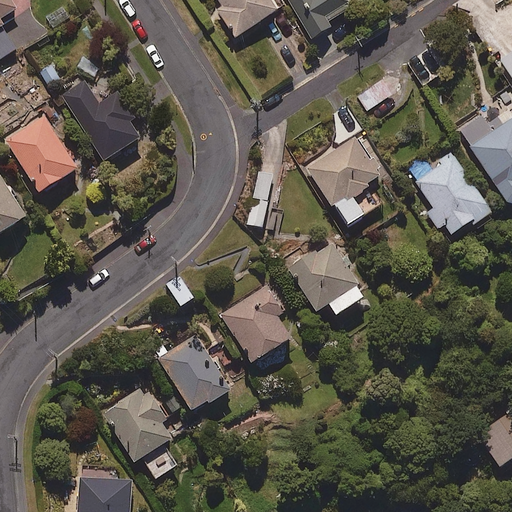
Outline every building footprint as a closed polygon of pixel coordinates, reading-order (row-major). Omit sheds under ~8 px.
[(0,15),(14,7),(9,0),(0,0),(0,25),(3,24),(0,18),(0,15)] [(276,9),(269,0),(212,0),(235,35),(276,9)] [(349,5),(346,0),(287,0),(312,40),(330,29),(328,24),(351,11),(348,6),(349,5)] [(70,20),(62,7),(21,34),(30,46),(70,20)] [(60,78),(52,64),(39,71),(46,85),(60,78)] [(100,100),(85,77),(59,94),(101,159),(139,135),(130,121),(135,118),(117,89),(100,100)] [(381,79),(357,95),(367,110),(391,93),(381,79)] [(43,115),(4,139),(37,191),(76,167),(43,115)] [(511,115),(491,130),(481,115),(458,130),(505,200),(511,201),(511,115)] [(368,157),(354,135),(305,167),(330,206),(333,204),(345,223),(362,212),(351,195),(368,184),(365,180),(377,173),(373,167),(378,164),(372,155),(368,157)] [(492,209),(452,149),(436,160),(439,164),(416,180),(434,207),(426,212),(437,228),(443,224),(449,233),(469,219),(471,223),(492,209)] [(273,173),(257,170),(246,224),(262,227),(273,173)] [(0,228),(24,213),(0,175),(0,228)] [(359,282),(333,241),(315,253),(314,250),(288,267),(315,309),(327,301),(335,313),(361,295),(354,285),(359,282)] [(193,297),(180,275),(166,283),(179,305),(193,297)] [(283,312),(269,290),(259,291),(221,314),(249,359),(288,335),(276,316),(283,312)] [(196,332),(155,357),(188,411),(205,400),(207,403),(231,388),(196,332)] [(139,386),(101,412),(133,460),(169,436),(159,421),(165,417),(148,391),(144,394),(139,386)] [(511,407),(475,435),(498,467),(511,457),(511,407)] [(128,511),(131,478),(77,474),(73,511),(128,511)]
